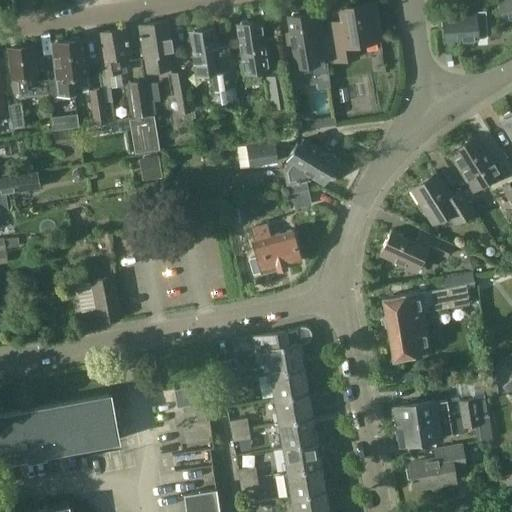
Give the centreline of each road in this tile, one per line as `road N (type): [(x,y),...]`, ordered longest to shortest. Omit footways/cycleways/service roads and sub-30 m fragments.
road 1 (residential): [(0,361),(341,298)]
road 2 (residential): [(380,511),(341,298)]
road 3 (residential): [(211,0),(0,30)]
road 4 (residential): [(341,298),(345,239),(399,139),(425,110)]
